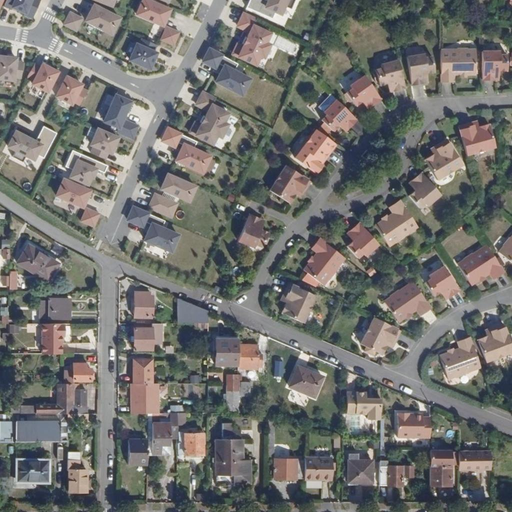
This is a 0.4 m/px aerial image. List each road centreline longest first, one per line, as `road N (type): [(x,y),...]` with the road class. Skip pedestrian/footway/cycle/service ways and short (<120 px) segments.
road 1 (residential): [(106,511),(109,260)]
road 2 (residential): [(404,382),(240,313)]
road 3 (residential): [(311,213),(375,193),(396,174),(437,104)]
road 4 (residential): [(437,104),(386,119),(311,213)]
road 5 (residential): [(172,97),(101,239)]
road 6 (residential): [(44,39),(172,97)]
road 7 (residential): [(504,296),(455,317),(418,350),(404,382)]
road 8 (residential): [(311,213),(276,248),(240,313)]
